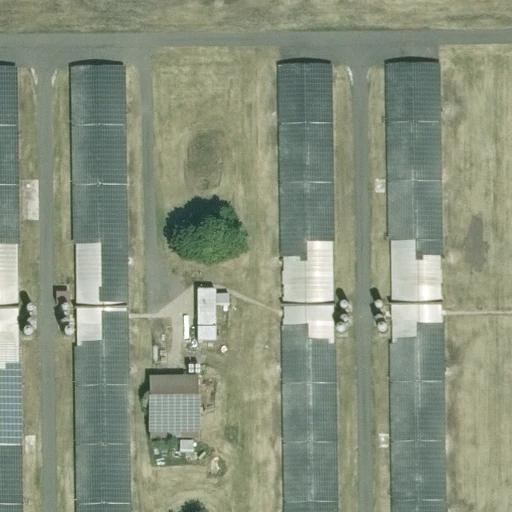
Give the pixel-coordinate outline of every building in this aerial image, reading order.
[(445,511),(443,65),(388,66),(390,511),(445,511)] [(337,511),(335,66),(280,66),(282,511),(337,511)] [(130,511),(128,69),(73,69),(76,511),(130,511)] [(21,511),(19,70),(0,70),(0,511),(21,511)] [(198,343),(216,343),(216,289),(197,289),(198,343)] [(149,440),(199,439),(198,378),(149,379),(149,440)]
